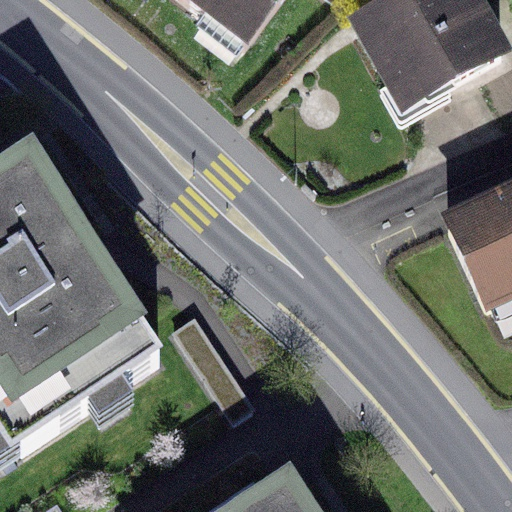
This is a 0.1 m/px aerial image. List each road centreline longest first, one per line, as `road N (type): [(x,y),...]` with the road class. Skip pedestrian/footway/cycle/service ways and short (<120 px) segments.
road 1 (residential): [(14,16),(193,163),(284,257)]
road 2 (residential): [(284,257),(385,363),(499,511)]
road 3 (residential): [(284,257),(511,155)]
